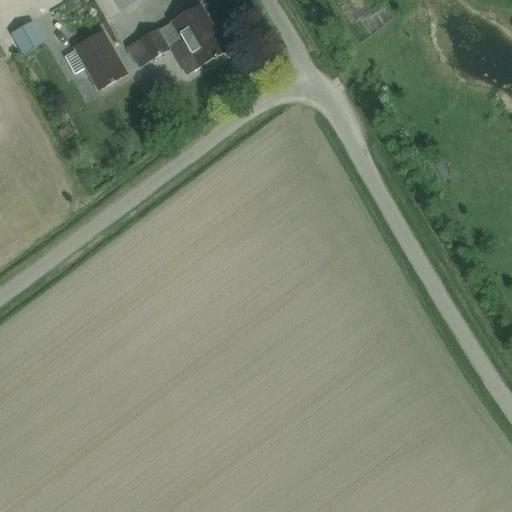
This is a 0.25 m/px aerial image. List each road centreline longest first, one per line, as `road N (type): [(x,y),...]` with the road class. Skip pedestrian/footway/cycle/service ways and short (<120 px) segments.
road 1 (unclassified): [(511,401),(436,299),(305,77)]
road 2 (unclassified): [(0,305),(305,77)]
